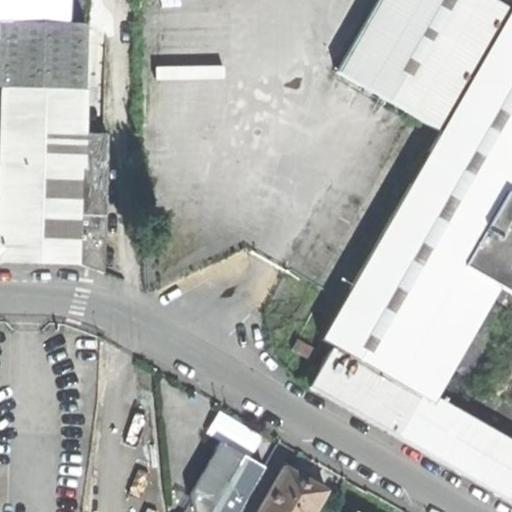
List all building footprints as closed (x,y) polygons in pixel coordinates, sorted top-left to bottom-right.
[(0,0),(0,19),(64,22),(64,0),(0,0)] [(511,1),(508,10),(490,0),(373,0),(332,71),(437,131),(317,339),(329,346),(306,386),(354,414),(511,505),(511,443),(420,391),(484,280),(511,295),(511,1)] [(511,0),(490,0),(508,10),(511,1),(511,0)] [(80,22),(64,22),(0,19),(0,87),(3,87),(0,232),(0,261),(47,262),(75,265),(101,273),(105,135),(78,134),(80,22)] [(309,361),(315,350),(295,339),(288,350),(309,361)] [(180,511),(234,511),(241,500),(234,496),(259,453),(239,441),(226,434),(180,511)] [(254,511),(310,511),(322,490),(300,477),(281,466),(254,511)]
